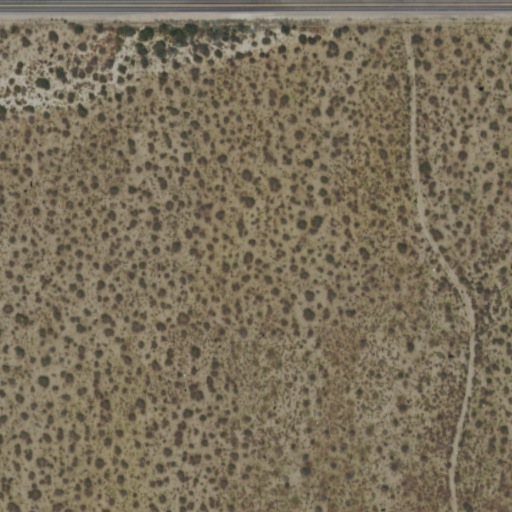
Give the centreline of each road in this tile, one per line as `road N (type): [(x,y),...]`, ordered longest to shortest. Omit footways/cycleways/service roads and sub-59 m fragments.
road 1 (track): [(455,511),(456,290),(400,98),(411,7)]
road 2 (tertiary): [(411,7),(0,5)]
